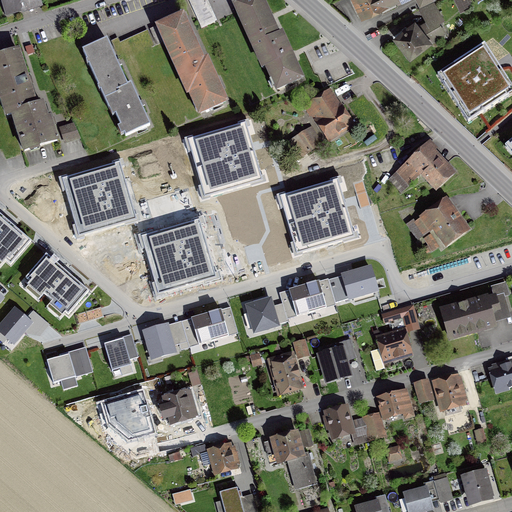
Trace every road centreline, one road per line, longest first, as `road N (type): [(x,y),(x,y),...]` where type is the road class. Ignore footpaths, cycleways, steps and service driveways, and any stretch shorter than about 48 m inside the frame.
road 1 (residential): [(0,189),(136,315),(370,247),(386,254),(407,295),(511,266)]
road 2 (residential): [(511,348),(217,435)]
road 3 (secondary): [(303,0),(511,195)]
